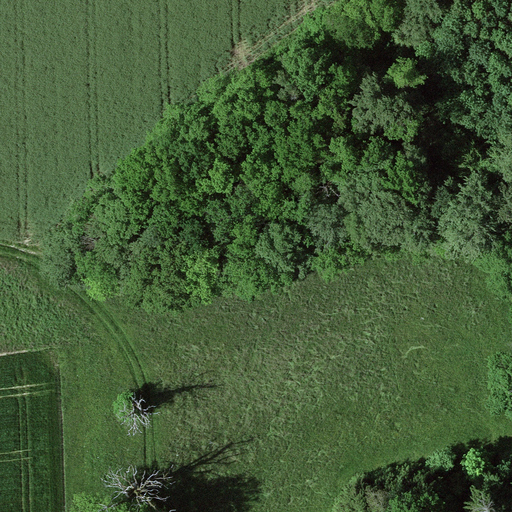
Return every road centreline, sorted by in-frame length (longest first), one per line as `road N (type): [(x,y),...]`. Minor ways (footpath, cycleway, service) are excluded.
road 1 (track): [(511,211),(230,270),(64,274),(0,253)]
road 2 (track): [(151,511),(153,383),(138,272)]
